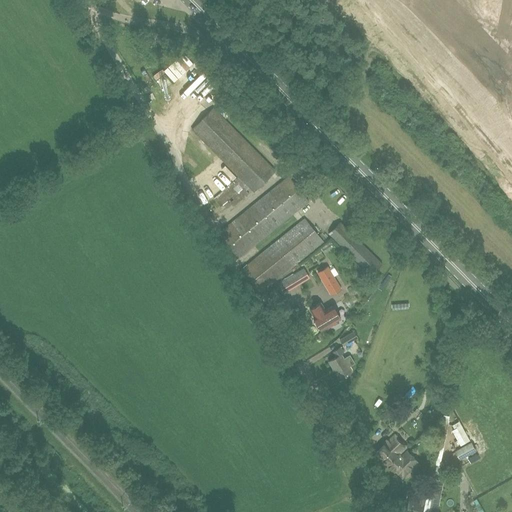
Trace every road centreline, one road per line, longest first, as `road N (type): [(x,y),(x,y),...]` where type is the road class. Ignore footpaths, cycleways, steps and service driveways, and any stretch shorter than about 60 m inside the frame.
road 1 (primary): [(184,0),(511,330)]
road 2 (primary): [(511,318),(196,0)]
road 3 (unclassified): [(388,511),(262,305)]
